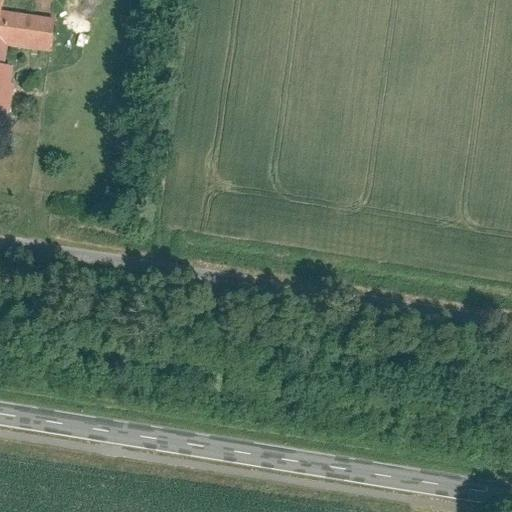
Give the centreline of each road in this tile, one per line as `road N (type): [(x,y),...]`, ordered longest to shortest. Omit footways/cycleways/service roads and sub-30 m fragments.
road 1 (unclassified): [(511,318),(0,235)]
road 2 (tertiary): [(0,409),(511,489)]
